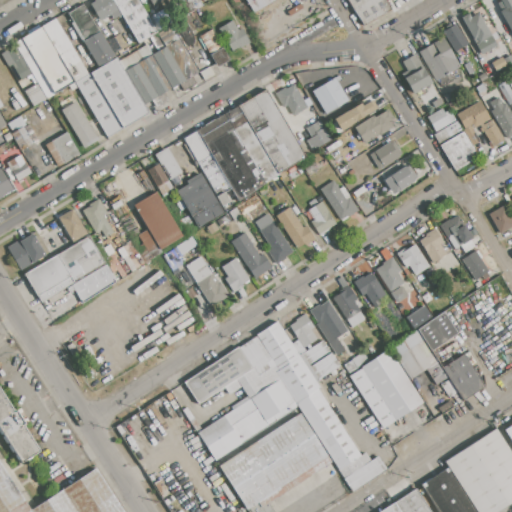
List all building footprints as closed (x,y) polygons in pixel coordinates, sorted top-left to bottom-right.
[(111,0),(120,15),(111,20),(109,15),(100,21),(90,5),(95,2),(94,0),(111,0)] [(137,0),(157,33),(137,44),(120,15),(111,0),(137,0)] [(173,0),(197,0),(201,6),(183,16),(173,0)] [(244,0),(274,0),(252,13),(244,0)] [(345,0),(386,0),(391,9),(390,9),(362,26),(345,0)] [(497,0),(509,0),(511,2),(511,1),(511,34),(499,12),(501,10),(496,1),(497,0)] [(100,31),(82,41),(66,14),(84,3),(100,31)] [(471,17),(478,13),(496,45),(481,55),(472,39),(473,39),(461,18),(469,14),(471,17)] [(88,75),(74,83),(41,26),(55,19),(88,75)] [(218,29),(232,21),(238,31),(241,29),(249,42),(239,48),(238,46),(231,51),(218,29)] [(442,32),(456,24),(468,45),(461,49),(461,48),(454,52),(442,32)] [(41,26),(74,83),(46,99),(37,83),(32,74),(16,48),(13,43),(41,26)] [(199,37),(212,30),(229,60),(217,67),(199,37)] [(99,69),(82,41),(100,31),(116,59),(99,69)] [(108,42),(119,35),(126,46),(115,53),(108,42)] [(165,46),(179,38),(199,73),(185,81),(165,46)] [(418,52),(443,38),(460,66),(435,81),(418,52)] [(118,62),(146,46),(151,54),(171,89),(163,94),(167,101),(155,108),(151,101),(143,105),(118,62)] [(171,89),(151,54),(165,46),(185,81),(171,89)] [(32,74),(21,81),(12,65),(8,67),(0,54),(7,50),(9,53),(16,48),(32,74)] [(414,54),(431,82),(412,93),(404,78),(409,75),(401,62),(414,54)] [(491,63),(501,57),(506,66),(496,72),(491,63)] [(123,129),(90,74),(99,69),(116,59),(118,62),(143,105),(148,114),(123,129)] [(463,66),(468,62),(474,72),(469,75),(463,66)] [(311,92),(347,70),(351,75),(361,69),(368,79),(358,86),(359,88),(346,97),(347,100),(325,114),(311,92)] [(297,76),(311,71),(315,82),(301,88),(297,76)] [(477,76),(485,72),(488,78),(481,82),(477,76)] [(74,83),(88,75),(90,74),(123,129),(107,138),(74,83)] [(46,99),(33,107),(24,91),(37,83),(46,99)] [(511,113),(511,93),(508,84),(500,87),(511,113)] [(293,85),(307,107),(294,116),(287,104),(282,107),(275,94),(285,88),(286,89),(293,85)] [(183,139),(264,89),(305,156),(278,173),(279,174),(265,183),(266,184),(238,201),(230,188),(224,192),(230,202),(221,207),(215,196),(217,195),(183,139)] [(443,96),(449,92),(453,100),(447,103),(443,96)] [(490,111),(493,110),(489,102),(498,97),(502,105),(506,102),(511,112),(511,134),(506,138),(490,111)] [(340,131),(334,120),(360,103),(362,106),(372,100),(377,108),(340,131)] [(455,114),(480,100),(504,140),(492,147),(483,132),(481,133),(479,129),(481,128),(479,125),(472,129),(473,132),(474,131),(480,141),(472,146),(466,135),(467,134),(455,114)] [(61,110),(75,102),(97,140),(83,148),(61,110)] [(426,117),(442,108),(444,112),(448,110),(455,121),(435,133),(426,117)] [(353,128),(373,116),(374,118),(388,109),(394,119),(391,120),(395,126),(379,136),(378,135),(372,139),(372,138),(363,143),(353,128)] [(306,129),(316,122),(323,133),(313,140),(306,129)] [(439,146),(433,135),(453,123),(459,134),(439,146)] [(11,134),(23,127),(32,143),(21,150),(11,134)] [(66,132),(79,154),(57,167),(44,146),(66,132)] [(439,146),(459,134),(463,132),(466,135),(472,146),(478,157),(454,171),(439,146)] [(369,155),(390,142),(391,143),(393,141),(401,153),(398,155),(400,157),(379,170),(369,155)] [(154,155),(167,147),(182,173),(170,181),(154,155)] [(5,164),(20,155),(30,172),(16,181),(5,164)] [(147,171),(158,164),(173,189),(162,196),(147,171)] [(383,180),(408,165),(416,177),(413,179),(414,181),(393,195),(383,180)] [(0,168),(1,168),(14,191),(0,198),(0,168)] [(175,192),(201,176),(223,212),(197,228),(175,192)] [(319,189),(333,181),(338,189),(343,186),(358,211),(340,222),(319,189)] [(132,206),(155,192),(182,236),(159,250),(158,247),(147,254),(135,236),(146,229),(132,206)] [(95,233),(82,211),(90,206),(89,205),(99,199),(107,213),(103,215),(114,233),(106,239),(101,230),(95,233)] [(308,211),(321,202),(335,223),(318,234),(310,223),(314,221),(308,211)] [(488,215),(502,205),(511,219),(511,226),(500,234),(488,215)] [(275,216),(289,207),(302,228),(306,226),(315,240),(305,246),(303,244),(296,249),(275,216)] [(57,219),(72,210),(86,233),(71,242),(57,219)] [(439,226),(456,214),(472,238),(470,239),(475,247),(464,254),(459,246),(454,250),(439,226)] [(273,221),(293,253),(275,264),(266,250),(270,248),(259,230),(273,221)] [(417,241),(425,236),(424,234),(434,228),(443,242),(439,245),(446,255),(432,264),(417,241)] [(230,241),(244,233),(259,256),(262,254),(271,268),(254,279),(230,241)] [(20,269),(7,249),(32,234),(44,254),(20,269)] [(23,274),(88,236),(105,265),(71,285),(41,303),(23,274)] [(414,244),(428,267),(416,276),(409,265),(405,268),(395,254),(405,247),(406,249),(414,244)] [(461,260),(475,251),(488,271),(486,273),(489,277),(484,281),(481,276),(474,280),(461,260)] [(248,280),(241,285),(242,287),(233,293),(224,279),(227,276),(221,267),(234,258),(248,280)] [(374,270),(386,262),(408,296),(396,304),(374,270)] [(189,274),(206,263),(213,274),(214,273),(225,292),(224,293),(227,297),(210,307),(189,274)] [(71,285),(105,265),(115,282),(81,302),(71,285)] [(370,273),(385,296),(372,304),(365,294),(362,296),(353,282),(362,276),(363,278),(370,273)] [(332,299),(343,291),(336,281),(341,277),(356,299),(359,298),(366,308),(360,312),(364,319),(351,328),(332,299)] [(326,301),(346,332),(336,338),(343,350),(336,355),(315,324),(317,323),(310,312),(326,301)] [(430,317),(422,305),(404,317),(412,329),(430,317)] [(430,352),(416,330),(443,312),(457,333),(430,352)] [(289,326),(296,321),(295,320),(304,314),(314,328),(310,330),(317,340),(303,348),(289,326)] [(249,399),(241,387),(229,395),(223,387),(197,405),(183,384),(238,347),(239,349),(256,337),(255,336),(276,322),(298,355),(301,353),(302,354),(323,341),(340,367),(316,382),(320,388),(318,390),(360,456),(365,453),(370,461),(377,456),(386,470),(352,492),(350,491),(301,413),(296,406),(279,379),(249,399)] [(409,381),(388,349),(416,330),(430,352),(441,369),(447,377),(435,386),(425,371),(409,381)] [(348,376),(361,368),(360,367),(388,349),(409,381),(422,403),(382,429),(348,376)] [(348,374),(343,366),(351,361),(350,359),(362,351),(368,360),(348,374)] [(447,377),(441,369),(463,355),(484,387),(462,401),(447,377)] [(249,399),(279,379),(296,406),(285,413),(285,415),(276,421),(275,420),(267,425),(266,424),(249,399)] [(0,430),(0,390),(41,452),(22,464),(0,430)] [(239,442),(223,417),(249,399),(266,424),(239,442)] [(246,511),(217,467),(301,413),(350,491),(317,511),(246,511)] [(214,462),(196,435),(223,417),(239,442),(241,444),(214,462)] [(511,503),(498,511),(475,511),(447,468),(444,462),(497,428),(511,452),(511,503)] [(0,511),(0,462),(32,511),(97,468),(126,511),(0,511)] [(438,511),(421,485),(447,468),(475,511),(438,511)] [(377,511),(415,488),(430,511),(377,511)]
